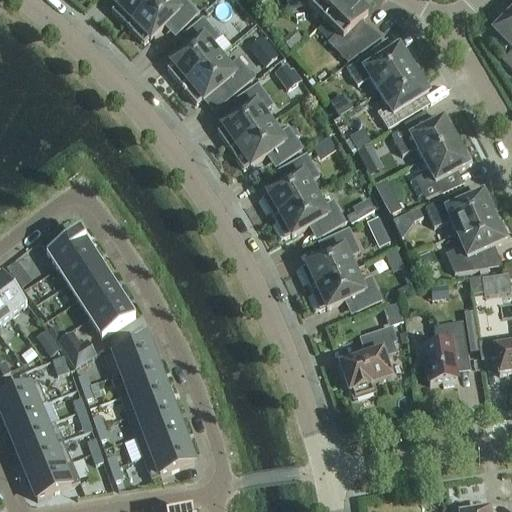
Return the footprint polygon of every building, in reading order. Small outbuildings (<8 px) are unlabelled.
[(111,15),(127,32),(159,0),(124,0),(115,9),(116,10),(111,15)] [(163,0),(159,0),(127,32),(144,48),(149,43),(150,44),(169,25),(179,36),(198,17),(181,0),(178,0),(171,8),(163,0)] [(284,0),(289,16),(309,9),(324,25),(348,0),(284,0)] [(349,0),(348,0),(324,25),(338,39),(330,47),(348,65),(346,67),(347,68),(381,42),(380,42),(362,24),(367,18),(349,0)] [(495,42),(505,52),(508,50),(511,53),(511,15),(493,35),(498,40),(495,42)] [(167,73),(181,91),(218,60),(209,49),(219,42),(203,22),(182,39),(191,51),(171,68),(172,69),(167,73)] [(241,47),(256,65),(270,52),(255,35),(241,47)] [(369,82),(378,96),(413,74),(399,51),(379,64),(372,54),(346,73),(357,90),(369,82)] [(218,60),(181,91),(196,109),(202,104),(203,106),(223,89),(232,100),(253,82),(237,63),(227,71),(218,60)] [(274,73),(281,83),(291,76),(284,66),(274,73)] [(413,74),(378,96),(387,110),(377,117),(388,133),(413,118),(408,110),(428,97),(413,74)] [(217,136),(230,155),(270,128),(262,116),(272,109),(257,88),(235,104),(244,115),(222,131),(223,132),(217,136)] [(416,153),(422,164),(456,146),(450,134),(452,133),(446,121),(410,141),(405,131),(391,140),(402,160),(416,153)] [(270,128),(230,155),(243,174),(249,170),(250,171),(272,156),(280,168),(302,153),(288,132),(278,139),(270,128)] [(361,149),(372,141),(366,131),(354,138),(361,149)] [(456,146),(422,164),(428,176),(414,183),(425,204),(440,197),(435,188),(471,168),(465,157),(463,158),(456,146)] [(357,157),(369,180),(384,172),(372,149),(357,157)] [(261,203),(273,223),(315,199),(308,187),(319,181),(306,159),(283,172),(290,185),(267,198),(268,199),(261,203)] [(450,225),(456,238),(493,221),(491,216),(495,214),(489,199),(484,201),(483,197),(458,207),(454,198),(425,213),(434,233),(450,225)] [(315,199),(273,223),(285,243),(291,240),(291,241),(315,228),(322,240),(345,227),(333,205),(322,211),(315,199)] [(351,210),(356,222),(378,212),(373,200),(351,210)] [(401,213),(397,205),(386,211),(390,219),(401,213)] [(493,221),(456,238),(462,252),(445,259),(454,279),(488,273),(480,257),(505,246),(503,242),(507,240),(500,225),(496,227),(493,221)] [(390,247),(378,222),(367,227),(378,252),(390,247)] [(300,273),(310,294),(354,274),(348,261),(359,256),(348,233),(324,245),(330,258),(306,269),(307,270),(300,273)] [(90,253),(80,236),(46,258),(57,274),(90,253)] [(101,269),(90,253),(57,274),(67,290),(101,269)] [(400,261),(397,255),(385,261),(388,266),(400,261)] [(17,266),(7,273),(13,281),(23,274),(17,266)] [(78,307),(111,285),(101,269),(67,290),(78,307)] [(354,274),(310,294),(319,315),(326,312),(327,314),(351,303),(357,316),(381,305),(371,282),(359,287),(354,274)] [(485,278),(487,297),(511,293),(511,277),(511,275),(485,278)] [(2,279),(0,280),(0,308),(11,322),(26,310),(2,279)] [(469,283),(471,299),(483,297),(480,281),(469,283)] [(123,303),(111,285),(78,307),(89,325),(123,303)] [(135,322),(123,303),(89,325),(101,343),(135,322)] [(401,305),(387,309),(392,327),(406,323),(401,305)] [(0,308),(0,330),(11,322),(0,308)] [(453,360),(467,358),(462,327),(433,331),(437,351),(423,353),(429,390),(442,388),(443,391),(454,389),(454,386),(457,386),(453,360)] [(64,342),(56,330),(48,336),(56,347),(64,342)] [(360,342),(366,361),(340,369),(349,396),(352,395),(355,402),(373,395),(371,388),(391,382),(384,361),(396,357),(392,347),(396,346),(391,332),(360,342)] [(60,354),(46,335),(36,343),(50,362),(60,354)] [(493,344),(499,379),(511,377),(511,346),(508,347),(507,342),(493,344)] [(97,361),(86,344),(65,358),(75,374),(97,361)] [(147,345),(104,361),(112,382),(155,366),(147,345)] [(31,352),(21,359),(27,367),(37,360),(31,352)] [(69,377),(63,362),(52,366),(58,381),(69,377)] [(11,377),(5,366),(0,367),(0,374),(3,381),(11,377)] [(155,366),(112,382),(112,383),(122,380),(128,398),(119,402),(120,403),(163,386),(155,366)] [(86,379),(78,382),(82,394),(90,391),(86,379)] [(38,386),(0,401),(0,415),(4,424),(46,407),(38,386)] [(163,386),(120,403),(127,423),(171,407),(163,386)] [(90,391),(82,394),(86,405),(94,402),(90,391)] [(81,404),(73,406),(77,418),(85,415),(81,404)] [(46,407),(4,424),(12,444),(46,430),(38,411),(47,408),(46,407)] [(171,407),(127,423),(135,443),(178,426),(171,407)] [(85,415),(77,418),(81,429),(89,426),(85,415)] [(100,420),(93,423),(97,434),(104,432),(100,420)] [(178,426),(135,443),(143,463),(186,447),(178,426)] [(46,430),(12,444),(20,464),(63,447),(62,446),(54,450),(46,430)] [(104,432),(97,434),(100,446),(108,443),(104,432)] [(95,444),(87,447),(91,458),(99,456),(95,444)] [(63,447),(20,464),(29,484),(71,467),(63,447)] [(186,447),(143,463),(151,484),(194,468),(186,447)] [(99,456),(91,458),(95,470),(103,467),(99,456)] [(115,461),(107,464),(111,475),(119,472),(115,461)] [(71,467),(29,484),(37,505),(80,488),(71,467)] [(119,472),(111,475),(115,486),(123,484),(119,472)]
